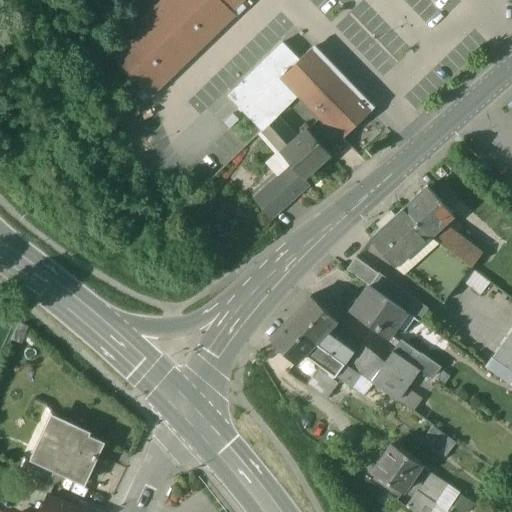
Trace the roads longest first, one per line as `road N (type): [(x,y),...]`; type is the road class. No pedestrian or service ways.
road 1 (tertiary): [(511,68),(295,257),(249,307)]
road 2 (tertiary): [(249,307),(177,330),(104,332)]
road 3 (secondary): [(183,406),(267,511)]
road 4 (secondary): [(0,248),(104,332)]
